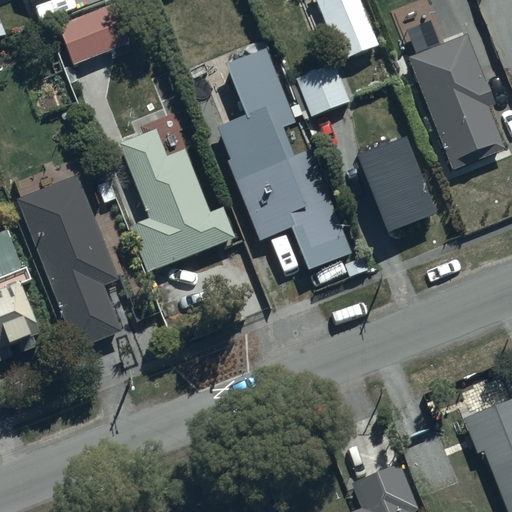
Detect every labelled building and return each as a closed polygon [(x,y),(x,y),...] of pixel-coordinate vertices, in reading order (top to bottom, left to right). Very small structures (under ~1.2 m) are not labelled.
[(243,11),(238,0),(211,0),(219,20),(243,11)] [(380,53),(356,0),(313,0),(298,7),(326,73),(295,85),(310,124),(349,108),(335,73),(380,53)] [(114,11),(58,34),(74,72),(130,49),(114,11)] [(467,41),(407,65),(452,179),(505,158),(488,115),(495,113),(467,41)] [(230,168),(226,170),(260,249),(290,236),(309,280),(353,261),(309,159),(295,165),(283,136),(296,131),(264,57),(225,74),(246,123),(216,136),(230,168)] [(157,138),(119,152),(148,226),(129,234),(146,275),(155,278),(235,247),(222,214),(210,219),(186,157),(167,165),(157,138)] [(79,184),(17,208),(76,359),(123,341),(105,295),(119,289),(79,184)] [(0,358),(6,356),(8,360),(32,350),(30,346),(39,342),(21,297),(32,293),(9,236),(0,239),(0,358)] [(511,511),(511,407),(464,426),(478,462),(483,460),(503,511),(511,511)] [(417,511),(401,472),(352,492),(360,511),(417,511)]
